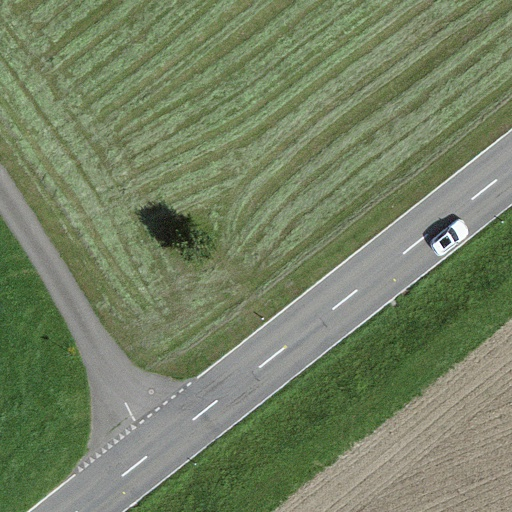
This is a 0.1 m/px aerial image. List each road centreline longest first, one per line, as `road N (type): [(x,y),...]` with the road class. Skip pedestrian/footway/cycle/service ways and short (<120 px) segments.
road 1 (secondary): [(511,164),(77,511)]
road 2 (track): [(165,442),(0,189)]
